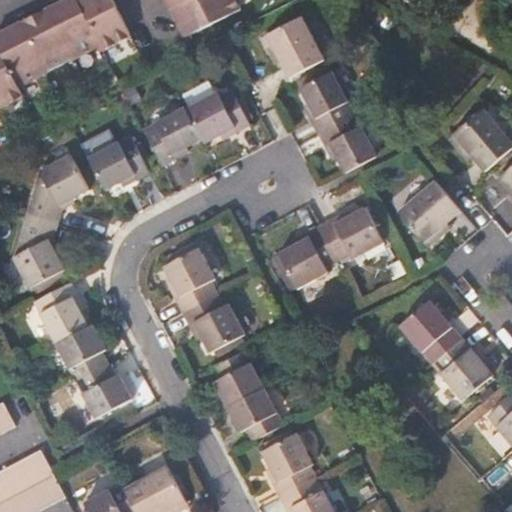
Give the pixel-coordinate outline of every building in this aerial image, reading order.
[(102,46),(79,0),(66,0),(49,9),(74,59),(102,46)] [(113,0),(79,0),(102,46),(104,51),(132,37),(113,0)] [(167,0),(172,10),(191,0),(167,0)] [(191,0),(172,10),(186,38),(242,10),(236,0),(191,0)] [(74,59),(49,9),(21,23),(47,73),(74,59)] [(305,19),(270,38),(292,82),(327,63),(305,19)] [(47,73),(21,23),(0,34),(0,49),(19,87),(47,73)] [(19,87),(0,49),(0,108),(24,97),(19,87)] [(358,116),(336,75),(304,92),(312,109),(307,112),(320,136),(358,116)] [(220,93),(188,108),(206,142),(208,146),(225,136),(230,142),(254,128),(236,92),(223,97),(220,93)] [(206,142),(188,108),(145,130),(166,169),(191,154),(189,150),(206,142)] [(456,137),(488,176),(511,155),(511,142),(487,112),(456,137)] [(381,159),(358,116),(320,136),(334,162),(339,160),(348,176),(381,159)] [(135,138),(90,161),(107,194),(125,184),(127,188),(154,174),(135,138)] [(41,176),(29,218),(61,228),(64,215),(78,207),(76,203),(93,194),(75,158),(41,176)] [(511,198),(511,199),(511,200),(511,174),(503,182),(511,191),(511,198)] [(429,246),(465,214),(441,185),(403,216),(429,246)] [(321,230),(340,266),(352,259),(356,262),(384,246),(367,212),(349,221),(347,217),(321,230)] [(61,228),(29,218),(17,262),(33,290),(66,272),(58,253),(62,251),(58,241),(61,228)] [(326,274),(340,266),(321,230),(294,244),(296,250),(280,259),(298,293),(327,278),(326,274)] [(185,316),(221,297),(214,284),(217,281),(202,251),(168,271),(176,288),(170,290),(185,316)] [(73,284),(37,304),(60,346),(93,329),(84,313),(88,308),(73,284)] [(227,310),(221,297),(185,316),(200,342),(204,340),(214,357),(249,338),(233,309),(227,310)] [(402,331),(432,367),(462,343),(432,305),(402,331)] [(93,329),(60,346),(79,383),(110,367),(103,355),(109,349),(97,326),(93,329)] [(462,343),(432,367),(463,405),(493,380),(462,343)] [(266,390),(247,354),(217,370),(223,384),(216,387),(229,410),(266,390)] [(117,379),(110,367),(79,383),(99,420),(135,401),(123,377),(117,379)] [(266,390),(229,410),(242,434),(248,431),(255,444),(286,428),(266,390)] [(511,447),(511,399),(488,419),(511,447)] [(6,405),(0,408),(0,439),(18,430),(6,405)] [(265,471),(281,500),(315,483),(306,466),(311,463),(298,436),(262,456),(268,469),(265,471)] [(0,511),(34,511),(65,496),(55,476),(40,448),(0,468),(0,511)] [(127,491),(137,511),(171,511),(187,504),(170,468),(127,491)] [(331,511),(315,483),(281,500),(287,511),(331,511)] [(137,511),(127,491),(124,487),(86,508),(88,511),(137,511)]
